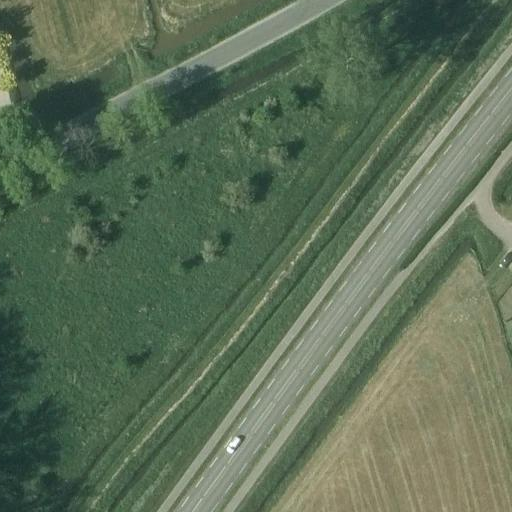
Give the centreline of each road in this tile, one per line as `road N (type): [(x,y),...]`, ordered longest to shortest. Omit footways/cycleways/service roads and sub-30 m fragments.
road 1 (primary): [(197,511),(511,92)]
road 2 (tertiary): [(0,171),(327,0)]
